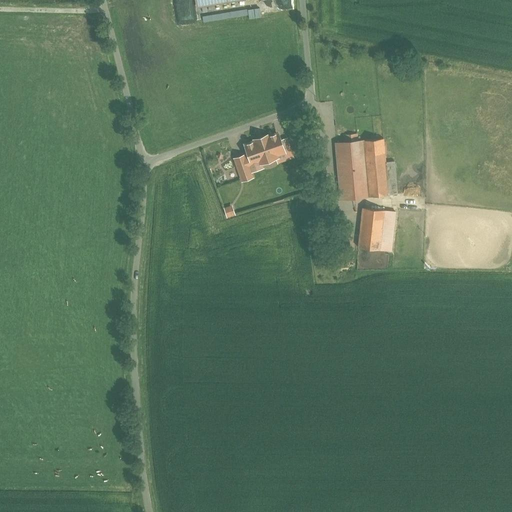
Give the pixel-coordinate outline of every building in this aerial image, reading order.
[(267,136),(255,140),(256,142),(246,145),(249,155),(245,156),(248,164),(260,160),(260,163),(277,157),(276,155),(284,152),(278,134),(268,137),(267,136)] [(343,143),(337,143),(338,163),(386,159),(384,139),(358,141),(343,143)] [(245,156),(245,155),(235,159),(243,180),(252,177),(245,156)] [(386,159),(338,163),(342,199),(397,194),(394,161),(386,162),(386,159)] [(329,192),(318,194),(323,224),(334,223),(329,192)] [(395,211),(363,208),(359,247),(379,250),(391,251),(395,211)]
